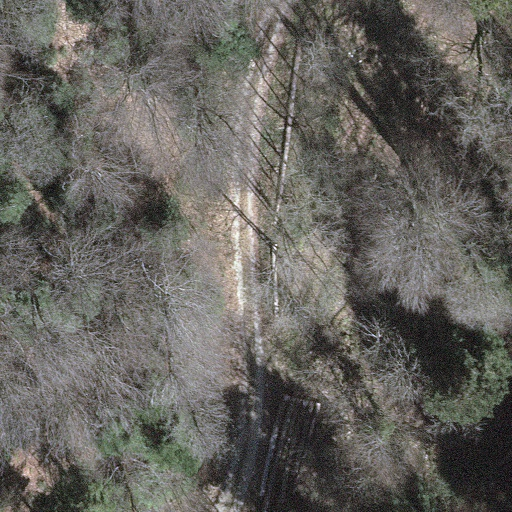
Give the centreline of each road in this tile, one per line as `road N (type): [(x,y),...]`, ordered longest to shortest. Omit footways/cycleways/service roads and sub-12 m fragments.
road 1 (track): [(284,0),(252,91),(243,298),(254,418),(226,511)]
road 2 (track): [(254,418),(425,0)]
